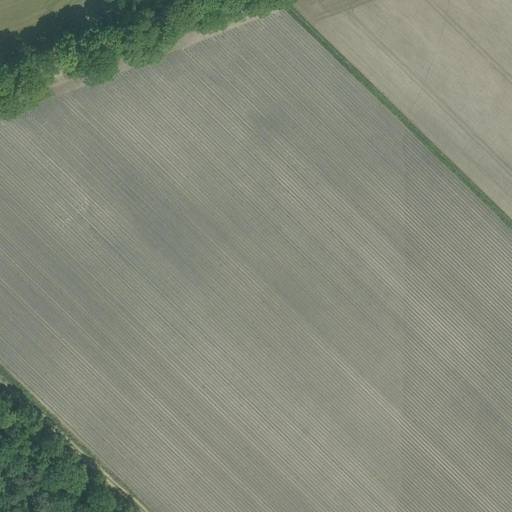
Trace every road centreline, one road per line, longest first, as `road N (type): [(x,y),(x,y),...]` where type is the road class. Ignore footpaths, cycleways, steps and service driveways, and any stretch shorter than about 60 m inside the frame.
road 1 (unclassified): [(0,74),(195,0)]
road 2 (track): [(130,511),(0,385)]
